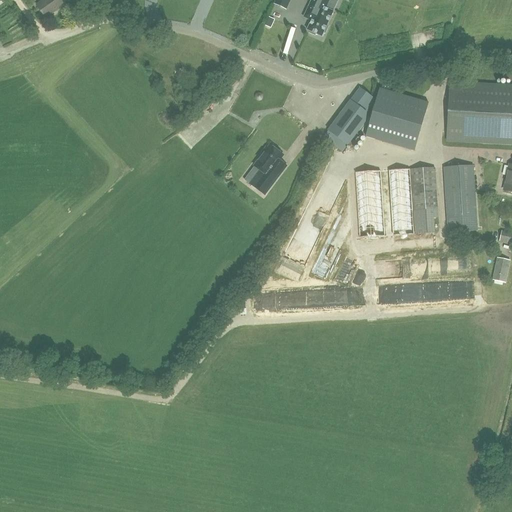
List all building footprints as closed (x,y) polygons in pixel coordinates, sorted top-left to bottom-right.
[(45,18),(64,5),(62,3),(66,0),(44,0),(37,5),(45,18)] [(286,9),(290,0),(275,0),(274,4),(286,9)] [(311,0),(309,6),(304,17),(311,21),(307,30),(309,31),(309,33),(315,35),(315,34),(321,36),(323,33),(325,34),(328,26),(327,25),(337,1),(335,0),(311,0)] [(275,20),(269,17),(265,26),(271,28),(275,20)] [(197,50),(191,69),(207,73),(208,67),(222,71),(226,58),(197,50)] [(511,87),(449,83),(446,141),(511,145),(511,87)] [(342,152),(365,122),(366,113),(376,100),(360,88),(323,138),(342,152)] [(428,103),(379,89),(366,136),(414,150),(428,103)] [(190,131),(185,134),(190,141),(195,137),(190,131)] [(282,155),(270,145),(267,148),(266,147),(262,153),(263,154),(254,166),(263,173),(253,187),(264,194),(285,166),(278,160),(282,155)] [(448,232),(477,231),(473,166),(443,168),(448,232)] [(394,235),(414,234),(412,210),(437,209),(434,168),(389,171),(391,204),(394,235)] [(359,238),(385,236),(380,172),(355,173),(359,238)] [(511,244),(511,240),(511,233),(501,231),(499,241),(511,244)] [(331,244),(317,275),(330,281),(344,250),(331,244)] [(354,286),(365,264),(355,258),(343,280),(354,286)] [(505,282),(510,261),(498,258),(493,280),(505,282)] [(413,275),(478,275),(478,260),(413,260),(413,275)] [(344,288),(329,289),(330,305),(365,303),(365,297),(356,298),(355,292),(344,293),(344,288)]
